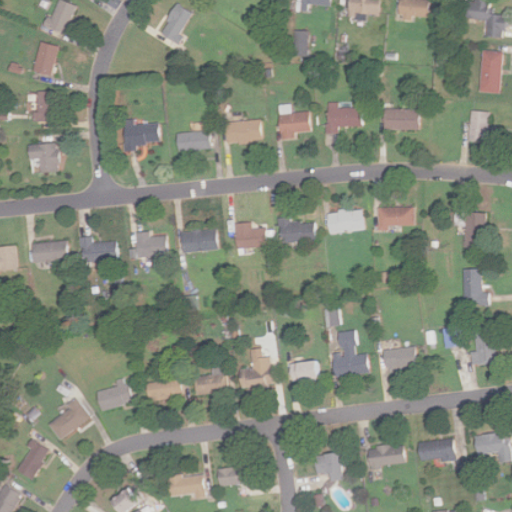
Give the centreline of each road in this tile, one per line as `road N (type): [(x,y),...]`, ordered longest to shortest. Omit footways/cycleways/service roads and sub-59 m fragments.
road 1 (residential): [(511,177),(350,173),(0,210)]
road 2 (residential): [(511,392),(130,445),(89,470),(60,511)]
road 3 (residential): [(133,0),(99,77),(105,199)]
